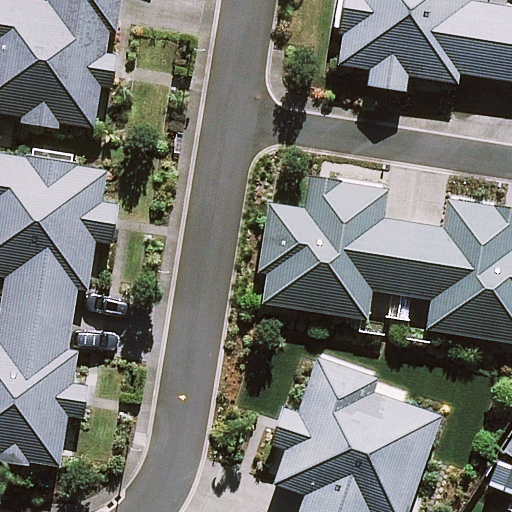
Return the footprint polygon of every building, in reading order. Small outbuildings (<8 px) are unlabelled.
[(53,0),(53,1),(47,0),(0,0),(0,112),(91,126),(97,86),(111,88),(117,51),(111,50),(118,0),(53,0)] [(352,0),(343,66),(371,70),(369,83),(410,90),(413,75),(458,81),(459,72),(511,80),(511,10),(468,4),(468,0),(352,0)] [(105,169),(0,153),(0,274),(9,276),(0,334),(0,455),(62,465),(69,415),(78,417),(82,385),(72,384),(77,353),(67,351),(76,287),(87,288),(94,237),(111,240),(116,206),(99,203),(105,169)] [(273,273),(269,301),(366,316),(370,287),(434,296),(430,325),(511,337),(511,210),(452,201),(447,231),(383,221),(387,191),(312,180),(307,212),(270,207),(261,272),(273,273)] [(402,511),(436,415),(373,393),(377,381),(320,362),(301,417),(288,413),(277,445),(290,450),(278,485),(310,496),(304,511),(402,511)] [(511,462),(500,457),(485,486),(511,500),(511,462)]
